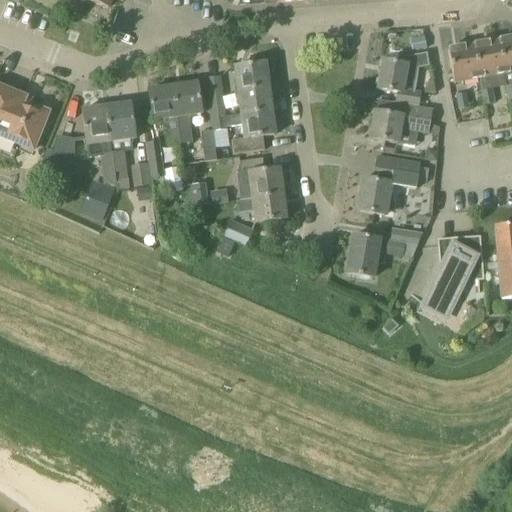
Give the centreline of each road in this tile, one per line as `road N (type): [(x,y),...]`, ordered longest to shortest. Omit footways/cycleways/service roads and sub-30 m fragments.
road 1 (unclassified): [(425,9),(455,175),(511,171)]
road 2 (residential): [(318,230),(289,24)]
road 3 (residential): [(171,48),(87,65),(0,33)]
road 4 (residential): [(289,24),(425,9)]
road 5 (residential): [(171,48),(289,24)]
